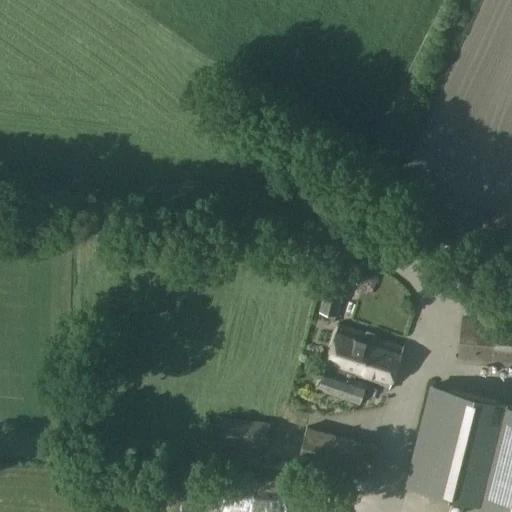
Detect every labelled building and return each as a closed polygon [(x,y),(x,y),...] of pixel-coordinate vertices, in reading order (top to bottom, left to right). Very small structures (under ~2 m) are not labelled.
[(392,234),(391,236),(387,248),(419,258),(423,244),(392,234)] [(336,317),(345,283),(327,279),(319,312),(336,317)] [(511,321),(461,317),(457,362),(511,367),(511,321)] [(339,325),(324,369),(376,387),(387,390),(402,346),(339,325)] [(376,387),(324,369),(318,388),(358,402),(362,392),(373,396),(376,387)] [(463,511),(511,511),(511,406),(505,405),(506,402),(430,384),(407,485),(466,499),(463,511)] [(217,444),(266,449),(269,422),(221,417),(217,444)] [(297,463),(350,476),(368,480),(377,444),(306,426),(297,463)]
